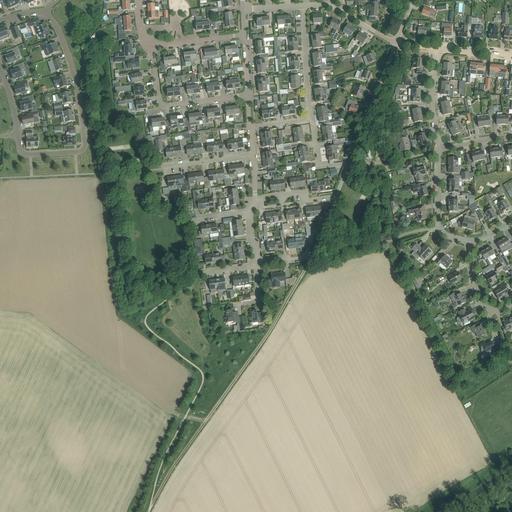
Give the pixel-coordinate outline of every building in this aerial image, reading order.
[(14,7),(10,0),(0,0),(0,1),(0,3),(4,1),(8,9),(10,8),(11,9),(14,7)] [(231,0),(230,0),(225,1),(222,1),(221,1),(222,7),(222,8),(225,8),(226,8),(232,7),(231,0)] [(367,5),(367,8),(378,9),(379,3),(376,3),(376,0),(369,0),(370,3),(372,3),(371,5),(367,5)] [(378,9),(367,8),(367,10),(371,11),(371,17),(369,17),(369,20),(376,21),(376,17),(378,18),(378,9)] [(431,11),(431,10),(424,8),(422,14),(429,16),(433,18),(435,12),(431,11)] [(313,15),(314,23),(322,23),(322,15),(313,15)] [(257,18),(257,22),(254,22),(254,27),(264,26),(263,18),(257,18)] [(30,27),(33,26),(36,34),(39,33),(41,38),(49,35),(48,30),(49,30),(47,26),(46,27),(45,22),(40,23),(39,19),(28,23),(30,27)] [(341,22),(333,19),(330,27),(334,29),(332,34),(334,35),(332,39),(335,41),(339,34),(336,33),(337,30),(338,30),(341,22)] [(233,20),(226,21),(227,24),(223,25),(223,28),(227,27),(227,28),(233,27),(233,20)] [(422,29),(419,28),(419,27),(415,26),(414,32),(418,32),(418,34),(426,35),(427,29),(427,22),(419,21),(419,25),(423,25),(422,29)] [(120,24),(118,24),(118,29),(119,35),(122,35),(122,36),(126,35),(130,35),(130,31),(131,31),(131,24),(120,24)] [(442,24),(442,29),(444,29),(444,31),(443,31),(443,35),(444,35),(444,36),(451,37),(452,25),(442,24)] [(343,32),(351,37),(355,29),(348,25),(343,32)] [(461,29),(457,29),(457,32),(458,32),(458,37),(467,37),(468,26),(461,26),(461,29)] [(474,26),(473,38),(483,38),(483,27),(474,26)] [(12,29),(16,39),(22,37),(18,27),(12,29)] [(489,32),(489,39),(498,39),(498,33),(497,33),(498,27),(490,27),(490,33),(489,32)] [(0,38),(4,37),(5,39),(9,38),(8,35),(11,35),(9,30),(7,31),(5,28),(0,29),(0,38)] [(318,35),(312,36),(313,42),(320,41),(320,38),(329,36),(323,32),(318,32),(318,35)] [(356,40),(363,44),(367,37),(360,33),(356,40)] [(355,42),(352,40),(346,50),(349,52),(355,42)] [(49,56),(60,52),(56,43),(57,43),(51,45),(49,41),(50,41),(41,44),(41,45),(41,44),(43,51),(47,50),(49,56)] [(122,47),(125,47),(125,54),(126,54),(126,57),(135,56),(134,53),(135,53),(135,49),(134,49),(134,48),(134,49),(132,49),(132,45),(130,45),(130,42),(122,42),(122,47)] [(237,46),(231,47),(233,58),(239,57),(242,57),(242,48),(238,49),(237,46)] [(7,52),(8,56),(5,57),(8,64),(17,61),(16,57),(20,55),(17,48),(7,52)] [(265,48),(256,49),(257,55),(259,55),(260,58),(268,57),(268,54),(265,54),(265,48)] [(217,49),(211,50),(213,64),(214,66),(216,65),(215,59),(222,58),(221,51),(217,52),(217,49)] [(205,54),(201,54),(202,61),(209,60),(210,72),(214,72),(213,64),(211,50),(204,50),(205,54)] [(186,63),(191,62),(190,52),(184,53),(184,56),(181,57),(183,67),(186,66),(186,63)] [(363,57),(366,65),(376,61),(373,54),(363,57)] [(360,55),(353,58),(355,63),(362,61),(360,55)] [(54,63),(54,64),(55,67),(56,71),(63,69),(60,59),(57,60),(56,57),(50,59),(51,62),(53,61),(54,63)] [(176,57),(170,58),(171,68),(181,66),(180,59),(177,60),(176,57)] [(258,68),(265,67),(269,67),(268,57),(260,58),(260,61),(257,61),(258,68)] [(171,68),(170,58),(164,58),(164,61),(160,62),(161,72),(166,71),(165,68),(169,68),(171,68)] [(422,71),(422,66),(421,66),(422,59),(414,59),(413,68),(417,68),(417,74),(423,75),(423,71),(422,71)] [(124,66),(125,69),(128,69),(140,67),(139,60),(135,60),(126,62),(124,62),(124,66)] [(469,74),(477,75),(478,64),(470,63),(470,70),(469,74)] [(11,72),(12,76),(11,76),(12,79),(13,79),(14,80),(23,77),(21,71),(25,69),(23,64),(14,67),(15,70),(11,72)] [(478,64),(477,75),(484,75),(484,71),(485,71),(485,65),(478,64)] [(490,72),(489,76),(497,77),(497,73),(498,73),(498,66),(490,65),(489,72),(490,72)] [(497,73),(497,77),(505,78),(505,74),(506,74),(506,67),(498,66),(498,73),(497,73)] [(357,71),(355,77),(362,80),(363,78),(368,81),(371,73),(361,70),(360,72),(357,71)] [(131,75),(132,83),(142,82),(141,73),(131,75)] [(195,74),(191,75),(192,77),(194,94),(200,93),(199,85),(196,86),(195,82),(196,82),(195,74)] [(58,78),(53,79),(55,86),(60,84),(61,88),(68,86),(65,75),(57,77),(58,78)] [(27,93),(25,88),(29,87),(27,81),(22,82),(23,86),(15,88),(17,95),(22,93),(22,95),(27,93)] [(353,90),(356,90),(353,96),(361,99),(362,95),(363,96),(364,91),(363,91),(364,88),(355,84),(353,90)] [(134,88),(135,96),(145,95),(144,87),(134,88)] [(71,99),(72,98),(72,95),(71,95),(70,92),(59,94),(60,100),(63,99),(64,104),(72,103),(71,99)] [(327,95),(316,97),(316,103),(324,102),(325,104),(329,104),(331,103),(333,103),(334,100),(327,101),(327,95)] [(20,107),(21,111),(22,111),(32,109),(32,105),(33,105),(32,101),(33,101),(32,97),(23,99),(24,103),(20,104),(21,107),(20,107)] [(294,104),(288,105),(290,115),(296,114),(295,107),(298,106),(297,100),(294,100),(294,104)] [(345,108),(349,110),(349,111),(356,114),(358,108),(354,106),(356,102),(349,100),(345,108)] [(136,102),(137,110),(147,109),(146,101),(136,102)] [(269,111),(268,108),(268,105),(262,106),(262,109),(262,112),(263,119),(270,118),(269,111)] [(275,107),(268,108),(269,111),(270,118),(276,117),(275,110),(275,107)] [(317,108),(318,115),(327,114),(326,107),(317,108)] [(63,115),(65,115),(66,123),(75,121),(74,117),(74,113),(73,113),(73,110),(63,112),(62,109),(55,110),(56,116),(63,115)] [(22,118),(24,125),(25,125),(25,126),(30,125),(30,124),(35,123),(34,119),(37,118),(36,116),(38,115),(37,112),(30,113),(30,117),(22,118)] [(201,113),(195,114),(197,125),(200,125),(200,122),(202,121),(203,127),(206,126),(206,124),(205,119),(205,116),(202,116),(201,113)] [(327,114),(318,115),(319,122),(324,121),(324,124),(345,121),(345,117),(338,113),(339,119),(333,120),(332,120),(331,113),(327,114)] [(189,118),(186,118),(188,131),(191,131),(191,126),(197,125),(195,114),(189,115),(189,118)] [(183,116),(176,117),(178,128),(187,126),(186,118),(183,119),(183,116)] [(449,124),(448,125),(449,128),(448,129),(449,131),(450,130),(460,126),(459,123),(456,124),(455,121),(457,120),(455,118),(448,120),(449,124)] [(160,131),(158,119),(152,120),(152,123),(149,123),(150,132),(160,131)] [(327,127),(322,128),(323,135),(332,133),(331,127),(346,125),(345,122),(326,124),(327,127)] [(460,126),(450,130),(453,136),(460,133),(459,131),(463,130),(461,126),(460,126)] [(63,139),(63,143),(64,142),(65,146),(77,145),(76,136),(76,134),(75,128),(69,128),(70,133),(71,134),(71,137),(64,137),(64,139),(63,139)] [(293,129),(294,136),(303,135),(302,128),(293,129)] [(27,139),(27,148),(39,147),(39,139),(32,139),(32,136),(33,136),(33,132),(26,132),(27,137),(27,139)] [(261,133),(262,141),(271,139),(270,132),(261,133)] [(332,133),(323,135),(324,142),(333,140),(332,133)] [(416,140),(412,141),(413,145),(417,144),(418,147),(427,145),(424,136),(426,136),(425,133),(419,134),(420,138),(416,139),(416,140)] [(238,134),(234,135),(235,140),(236,149),(243,148),(242,139),(238,139),(238,134)] [(303,135),(294,136),(295,143),(304,142),(303,135)] [(407,138),(398,140),(401,152),(410,149),(407,138)] [(271,139),(262,141),(263,147),(272,146),(271,139)] [(236,149),(235,140),(227,141),(228,150),(236,149)] [(222,142),(214,143),(215,152),(223,151),(222,142)] [(215,152),(214,143),(207,144),(208,153),(215,152)] [(201,144),(194,145),(195,154),(203,153),(201,144)] [(195,154),(194,145),(186,146),(187,155),(195,154)] [(327,147),(328,154),(337,153),(339,153),(339,151),(338,150),(336,150),(336,146),(327,147)] [(173,148),(175,157),(182,156),(181,147),(173,148)] [(298,149),(299,156),(309,154),(308,147),(298,149)] [(166,149),(167,158),(175,157),(173,148),(166,149)] [(262,153),(263,161),(272,159),(271,152),(262,153)] [(328,154),(329,161),(338,160),(337,153),(328,154)] [(286,167),(292,167),(295,166),(302,165),(303,165),(302,162),(310,161),(309,154),(299,156),(295,156),(296,160),(300,159),(300,163),(296,163),(296,162),(289,163),(289,164),(286,164),(286,167)] [(272,159),(263,161),(264,167),(268,167),(268,170),(277,169),(277,165),(273,166),(272,159)] [(249,184),(249,176),(248,169),(244,169),(244,164),(236,165),(238,177),(238,175),(241,175),(241,176),(245,176),(245,184),(249,184)] [(238,177),(236,165),(229,166),(230,178),(238,177)] [(423,181),(422,175),(426,174),(424,167),(413,170),(415,178),(416,178),(417,183),(423,181)] [(224,170),(216,171),(217,180),(225,179),(224,170)] [(216,171),(208,172),(210,181),(217,180),(216,171)] [(196,174),(197,183),(204,182),(205,189),(208,189),(207,182),(207,177),(204,178),(203,173),(196,174)] [(196,174),(188,175),(189,184),(197,183),(196,174)] [(183,176),(175,177),(177,190),(177,186),(182,185),(183,192),(187,192),(187,185),(186,180),(183,180),(183,176)] [(169,188),(166,188),(167,194),(170,194),(170,191),(177,190),(175,177),(168,178),(169,188)] [(304,177),(297,178),(298,187),(305,186),(304,177)] [(298,187),(297,178),(290,179),(291,188),(298,187)] [(319,192),(317,182),(317,179),(307,181),(308,185),(311,185),(312,193),(319,192)] [(324,182),(317,182),(319,192),(326,191),(325,187),(329,186),(328,179),(324,179),(324,182)] [(284,180),(277,181),(278,190),(285,189),(284,180)] [(278,190),(277,181),(270,182),(271,191),(278,190)] [(414,193),(419,191),(421,197),(428,195),(426,186),(423,187),(422,183),(412,186),(414,193)] [(229,198),(238,197),(237,190),(231,190),(231,188),(224,190),(224,193),(226,193),(226,195),(228,195),(229,198)] [(238,197),(229,198),(230,206),(232,205),(239,205),(238,197)] [(498,205),(502,212),(509,208),(503,197),(500,199),(502,202),(498,205)] [(213,199),(205,200),(207,209),(214,208),(213,203),(213,199)] [(207,209),(205,200),(198,201),(199,210),(207,209)] [(425,214),(427,214),(424,205),(408,210),(410,215),(415,213),(416,217),(417,217),(419,221),(427,219),(425,214)] [(321,206),(313,207),(315,217),(322,216),(321,206)] [(485,213),(490,220),(497,216),(491,206),(487,208),(489,211),(485,213)] [(315,217),(313,207),(306,208),(307,218),(315,217)] [(301,209),(293,210),(295,219),(299,219),(300,228),(306,228),(305,220),(304,216),(302,216),(301,209)] [(295,219),(293,210),(286,211),(287,220),(295,219)] [(273,213),(274,222),(282,221),(281,212),(273,213)] [(266,214),(267,223),(274,222),(273,213),(266,214)] [(461,220),(458,223),(460,227),(461,227),(462,227),(467,229),(470,217),(466,216),(464,217),(464,219),(463,222),(462,222),(461,220)] [(470,217),(467,229),(473,230),(476,219),(470,217)] [(232,222),(233,230),(242,228),(241,221),(235,221),(232,222)] [(216,224),(209,225),(210,235),(218,234),(217,233),(217,228),(216,224)] [(210,235),(209,225),(201,226),(202,231),(202,235),(202,236),(210,235)] [(309,227),(306,228),(307,234),(307,236),(317,235),(318,233),(318,229),(310,230),(309,227)] [(242,228),(233,230),(234,237),(243,236),(242,228)] [(303,238),(295,239),(296,248),(304,247),(303,238)] [(511,246),(507,238),(501,240),(508,251),(511,248),(511,246)] [(271,239),(267,239),(268,242),(267,242),(268,252),(276,251),(274,241),(271,242),(271,239)] [(296,248),(295,239),(288,240),(289,249),(296,248)] [(282,240),(274,241),(276,251),(283,250),(282,240)] [(508,251),(501,240),(496,243),(503,254),(508,251)] [(233,246),(234,253),(243,252),(242,244),(233,246)] [(417,255),(424,261),(433,252),(425,246),(422,249),(416,244),(412,249),(416,253),(416,252),(418,254),(417,255)] [(205,254),(204,246),(196,247),(197,255),(205,254)] [(490,247),(485,250),(490,258),(495,255),(490,247)] [(485,250),(478,254),(480,258),(482,257),(485,261),(485,260),(489,267),(493,264),(490,258),(485,250)] [(243,252),(234,253),(235,261),(245,260),(243,252)] [(220,254),(213,255),(214,264),(221,263),(220,254)] [(214,264),(213,255),(205,256),(206,265),(214,264)] [(439,266),(442,263),(448,268),(453,262),(445,255),(443,258),(440,256),(434,262),(439,266)] [(500,255),(504,262),(506,266),(506,267),(510,265),(508,263),(504,256),(501,258),(500,255)] [(495,267),(497,271),(497,272),(503,268),(501,264),(495,267)] [(494,272),(486,277),(490,284),(498,279),(496,276),(499,274),(497,272),(497,271),(495,273),(494,272)] [(448,277),(452,285),(462,280),(458,272),(448,277)] [(280,282),(286,281),(286,280),(285,273),(271,275),(272,282),(273,288),(281,287),(280,282)] [(242,285),(245,285),(245,287),(249,287),(249,284),(248,275),(241,276),(241,279),(242,285)] [(234,286),(242,285),(241,276),(233,277),(234,286)] [(291,279),(288,279),(288,286),(292,285),(297,278),(293,276),(291,279)] [(218,292),(219,296),(223,296),(222,291),(227,291),(226,284),(225,284),(225,283),(226,282),(225,280),(224,280),(224,279),(217,280),(217,282),(218,289),(218,292)] [(217,280),(209,281),(210,283),(210,286),(210,290),(211,290),(211,293),(218,292),(218,289),(217,282),(217,280)] [(495,293),(499,300),(509,294),(506,289),(508,287),(505,283),(498,287),(500,290),(495,293)] [(450,296),(456,308),(458,306),(462,304),(466,302),(461,294),(456,297),(454,294),(450,296)] [(234,323),(239,322),(238,312),(233,313),(233,310),(226,311),(227,317),(225,317),(225,323),(234,321),(234,323)] [(465,310),(458,313),(460,316),(460,317),(457,318),(457,320),(458,324),(460,324),(463,323),(465,326),(470,323),(469,322),(475,319),(470,311),(466,313),(465,310)] [(249,318),(249,324),(258,322),(258,324),(264,323),(262,313),(257,313),(257,311),(250,311),(251,318),(249,318)] [(502,328),(505,334),(511,331),(510,329),(511,328),(511,319),(504,323),(506,327),(502,328)] [(474,333),(476,332),(479,338),(481,337),(485,334),(481,326),(478,328),(477,325),(472,327),(471,328),(474,333)] [(485,342),(479,345),(482,350),(480,351),(482,355),(483,354),(487,352),(488,355),(496,351),(491,342),(486,345),(485,342)]
